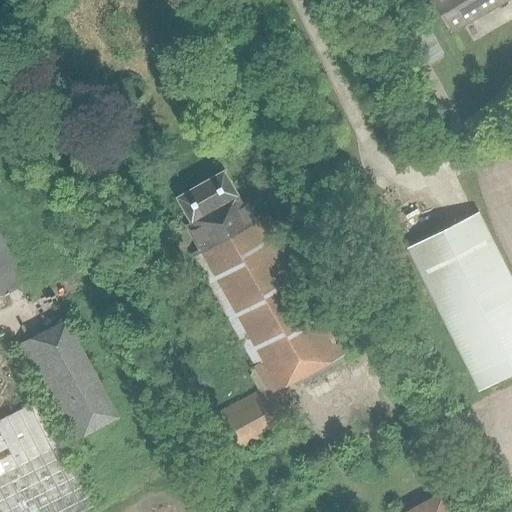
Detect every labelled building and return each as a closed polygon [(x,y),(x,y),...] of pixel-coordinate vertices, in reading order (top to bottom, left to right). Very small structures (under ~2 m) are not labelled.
[(431,0),(451,34),(508,0),(431,0)] [(426,24),(400,38),(419,71),(444,56),(426,24)] [(346,355),(265,211),(257,216),(247,199),(240,203),(238,198),(240,197),(224,170),(177,196),(190,220),(184,223),(199,249),(191,253),(267,386),(209,418),(232,458),(291,428),(272,395),(346,355)] [(511,375),(511,278),(479,212),(475,214),(420,241),(406,248),(478,392),(511,375)] [(316,231),(308,236),(320,257),(328,253),(316,231)] [(0,297),(24,285),(0,236),(0,297)] [(122,420),(68,321),(13,352),(38,397),(0,418),(0,511),(85,511),(98,505),(68,450),(122,420)] [(454,511),(445,493),(408,511),(454,511)]
